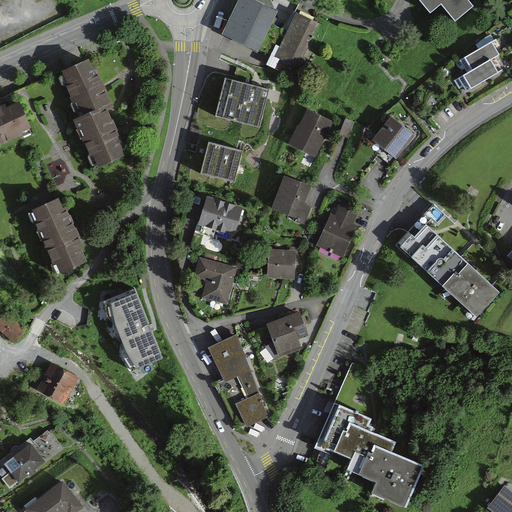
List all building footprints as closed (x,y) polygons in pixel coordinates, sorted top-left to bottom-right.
[(275,12),(248,0),(238,0),(221,37),(255,53),(275,12)] [(455,23),(475,7),(468,0),(414,0),(428,16),(440,5),(455,23)] [(318,24),(295,13),(273,59),(305,74),(310,63),(302,59),(318,24)] [(460,62),(468,75),(491,61),(500,56),(492,43),(460,62)] [(96,56),(64,69),(83,114),(109,103),(115,101),(96,56)] [(491,61),(468,75),(459,80),(467,93),(499,75),(491,61)] [(219,69),(208,117),(262,133),(275,85),(219,69)] [(0,142),(26,132),(24,128),(34,124),(23,98),(10,104),(9,100),(0,104),(0,142)] [(83,114),(77,116),(97,165),(129,151),(109,103),(83,114)] [(313,159),(330,123),(308,113),(292,148),(313,159)] [(415,137),(391,119),(373,143),(397,161),(415,137)] [(206,130),(194,177),(248,193),(261,146),(206,130)] [(47,165),(56,183),(72,176),(64,157),(47,165)] [(311,187),(285,178),(272,211),(307,224),(313,208),(304,205),(311,187)] [(65,196),(35,208),(61,270),(91,258),(65,196)] [(225,206),(209,201),(201,225),(217,229),(225,206)] [(500,291),(428,226),(432,221),(435,224),(445,214),(435,205),(399,244),(478,316),(500,291)] [(241,210),(225,206),(217,229),(233,234),(241,210)] [(356,217),(337,208),(321,244),(345,255),(359,225),(353,223),(356,217)] [(297,253),(269,251),(267,280),(295,281),(297,253)] [(238,266),(202,257),(197,274),(210,277),(205,296),(228,302),(238,266)] [(162,355),(134,289),(104,302),(132,368),(162,355)] [(4,314),(0,319),(0,327),(16,340),(24,329),(4,314)] [(300,314),(267,326),(279,359),(302,351),(298,342),(309,338),(300,314)] [(269,417),(238,334),(210,346),(227,381),(240,375),(251,396),(237,403),(248,426),(269,417)] [(75,381),(52,369),(41,392),(64,404),(75,381)] [(343,406),(337,403),(318,444),(335,452),(336,449),(355,458),(352,466),(379,479),(374,491),(406,506),(425,464),(394,450),(398,439),(374,428),(376,425),(372,423),(374,417),(344,404),(343,406)] [(47,460),(33,441),(5,463),(20,481),(47,460)] [(64,479),(26,508),(29,511),(67,511),(75,511),(84,505),(64,479)] [(498,511),(511,511),(511,488),(505,482),(487,503),(498,511)]
